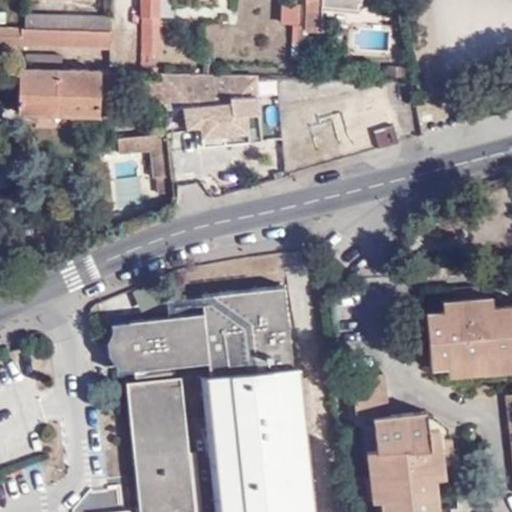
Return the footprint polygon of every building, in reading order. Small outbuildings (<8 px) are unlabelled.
[(145,0),(145,73),(159,73),(159,53),(164,52),(165,16),(161,15),(160,0),(145,0)] [(364,0),(310,0),(308,33),(323,34),(325,9),(360,11),(361,4),(364,4),(364,0)] [(300,22),(301,6),(284,5),(283,22),(300,22)] [(115,15),(27,13),(27,27),(116,29),(115,15)] [(27,27),(0,26),(0,45),(115,48),(116,29),(27,27)] [(324,63),(308,63),(308,76),(323,77),(324,63)] [(409,74),(409,64),(393,64),(393,73),(409,74)] [(118,72),(21,68),(20,113),(100,115),(101,98),(116,98),(118,72)] [(258,77),(164,73),(164,78),(166,103),(167,109),(184,107),(186,127),(201,126),(203,146),(227,143),(227,134),(252,134),(251,114),(260,112),(258,77)] [(143,106),(166,103),(164,78),(141,80),(143,106)] [(373,144),(393,138),(389,123),(369,129),(373,144)] [(174,191),(169,132),(118,138),(120,154),(153,150),(155,178),(157,178),(159,192),(174,191)] [(400,260),(401,275),(416,274),(415,259),(400,260)] [(223,511),(307,511),(284,284),(201,294),(203,311),(207,360),(223,511)] [(511,302),(493,305),(492,295),(480,296),(479,290),(454,292),(454,298),(442,299),(443,308),(425,310),(431,366),(447,364),(448,374),(511,368),(511,302)] [(207,360),(203,311),(111,321),(112,330),(107,341),(108,353),(115,362),(116,369),(207,360)] [(426,409),(390,414),(386,373),(354,376),(359,417),(372,416),(376,448),(366,449),(372,500),(380,500),(381,511),(431,511),(431,510),(439,509),(435,478),(444,477),(443,464),(449,464),(446,438),(441,438),(439,427),(428,428),(426,409)] [(194,511),(180,375),(126,380),(139,511),(130,511),(130,510),(106,511),(194,511)] [(38,467),(9,473),(13,489),(41,483),(38,467)]
